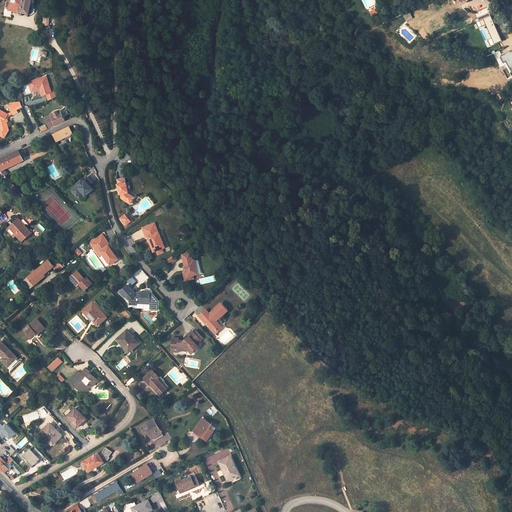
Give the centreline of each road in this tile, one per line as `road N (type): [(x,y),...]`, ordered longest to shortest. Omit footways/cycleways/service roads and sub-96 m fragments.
road 1 (unclassified): [(12,491),(137,411),(85,349)]
road 2 (track): [(119,0),(115,141)]
